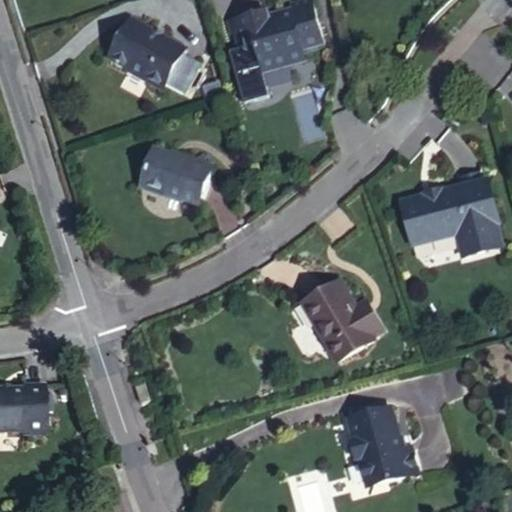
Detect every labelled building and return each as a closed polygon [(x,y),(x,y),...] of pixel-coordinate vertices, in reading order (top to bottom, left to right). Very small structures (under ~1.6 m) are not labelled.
[(327,47),(313,0),(304,0),(291,4),(293,11),(283,14),(283,12),(270,15),(268,10),(230,20),(234,34),(245,31),(249,46),(257,44),(265,72),(292,64),(290,57),(327,47)] [(187,49),(132,20),(112,59),(150,79),(149,81),(165,90),(167,86),(180,93),(197,62),(184,54),(187,49)] [(184,95),(201,64),(197,62),(180,93),(184,95)] [(190,160),(190,162),(154,150),(141,187),(167,197),(168,194),(199,205),(212,167),(190,160)] [(466,259),(504,249),(498,225),(501,224),(491,182),(446,193),(445,190),(433,193),(434,199),(427,201),(426,198),(404,204),(414,244),(433,239),(434,242),(460,236),(466,259)] [(374,309),(361,317),(352,301),(353,301),(341,281),(308,301),(318,319),(315,321),(339,362),(375,340),(372,335),(385,328),(374,309)] [(142,405),(152,401),(146,385),(138,387),(142,398),(140,399),(142,405)] [(43,436),(43,386),(23,386),(23,390),(0,390),(0,431),(23,432),(23,436),(43,436)] [(383,479),(387,483),(420,474),(412,445),(402,448),(391,409),(349,420),(354,440),(351,441),(357,461),(363,460),(369,483),(383,479)]
